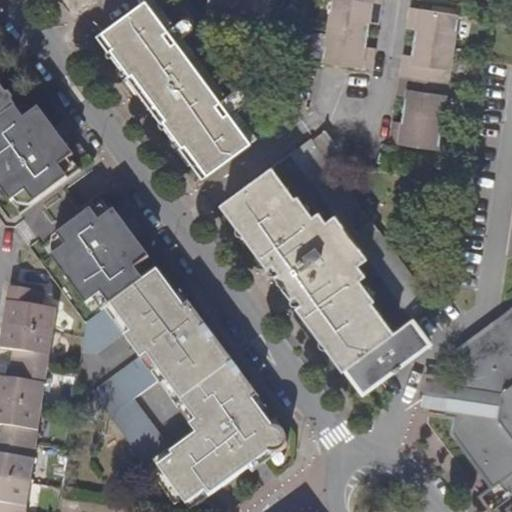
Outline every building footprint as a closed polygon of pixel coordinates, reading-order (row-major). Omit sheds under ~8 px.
[(147,0),(142,0),(103,29),(209,172),(253,140),(231,112),(245,102),(247,99),(248,96),(247,93),(246,91),(244,90),(242,89),(240,89),(237,89),(222,100),(177,40),(192,29),(195,27),(196,24),(195,21),(193,18),(190,17),(188,16),(185,17),(184,17),(169,28),(147,0)] [(205,0),(204,12),(254,19),(256,0),(205,0)] [(369,34),(371,22),(372,14),(381,15),(383,1),(373,0),(332,0),(328,28),(369,34)] [(412,8),(410,20),(420,22),(417,42),(455,49),(461,15),(412,8)] [(380,24),(381,15),(372,14),(371,22),(380,24)] [(411,57),(410,64),(414,64),(417,42),(420,22),(410,20),(410,24),(416,25),(415,31),(411,57)] [(373,68),(375,58),(366,57),(367,47),(369,34),(328,28),(323,62),(373,68)] [(455,49),(417,42),(414,64),(410,64),(404,63),(402,77),(450,83),(455,49)] [(375,58),(376,48),(367,47),(366,57),(375,58)] [(293,75),(321,79),(323,65),(295,61),(293,75)] [(291,88),(319,92),(321,79),(293,75),(291,88)] [(450,83),(402,77),(400,91),(405,91),(410,92),(407,110),(444,115),(450,83)] [(0,121),(18,108),(0,83),(0,121)] [(317,105),(319,92),(291,88),(289,101),(317,105)] [(400,125),(398,131),(404,132),(407,110),(410,92),(405,91),(404,97),(400,125)] [(18,108),(0,121),(0,185),(12,202),(26,192),(34,203),(69,178),(60,166),(73,155),(79,163),(88,156),(73,136),(64,143),(52,127),(61,121),(48,102),(26,119),(18,108)] [(444,115),(407,110),(404,132),(398,131),(394,131),(392,143),(439,150),(444,115)] [(342,137),(339,161),(352,163),(355,139),(342,137)] [(343,368),(346,366),(412,319),(433,303),(372,221),(357,231),(350,223),(366,211),(327,159),(311,138),(221,204),(238,226),(243,223),(273,264),(294,249),(300,258),(279,273),(294,293),(315,278),(323,289),(302,304),(331,344),(327,346),(343,368)] [(364,164),(367,140),(355,139),(352,163),(364,164)] [(378,166),(380,142),(367,140),(364,164),(378,166)] [(392,143),(380,142),(378,166),(389,167),(392,143)] [(124,224),(133,218),(119,200),(108,207),(106,204),(101,203),(59,234),(66,246),(51,258),(87,304),(101,294),(111,307),(145,282),(136,268),(149,258),(124,224)] [(273,264),(279,273),(300,258),(294,249),(273,264)] [(83,353),(96,356),(125,337),(140,357),(93,392),(111,417),(176,506),(184,500),(188,505),(206,492),(209,496),(269,452),(272,453),(276,453),(279,452),(282,450),(284,448),(286,446),(287,443),(287,440),(287,437),(286,434),(283,431),(280,429),(277,429),(273,427),(263,413),(185,306),(159,272),(145,282),(111,307),(87,324),(85,338),(83,353)] [(294,293),(302,304),(323,289),(315,278),(294,293)] [(8,284),(2,324),(55,333),(58,309),(45,306),(46,293),(16,285),(8,284)] [(189,304),(185,306),(263,413),(267,409),(189,304)] [(511,511),(511,310),(498,321),(461,349),(468,359),(463,363),(460,380),(451,379),(445,415),(454,417),(452,433),(492,488),(482,496),(494,511),(511,511)] [(429,343),(412,319),(346,366),(364,391),(381,379),(429,343)] [(49,369),(55,333),(2,324),(0,338),(0,348),(15,351),(13,363),(49,369)] [(0,377),(0,400),(44,407),(49,369),(13,363),(11,379),(0,377)] [(421,410),(445,415),(451,379),(427,376),(421,410)] [(38,446),(44,407),(0,400),(0,425),(3,426),(1,440),(38,446)] [(0,478),(32,484),(38,446),(1,440),(0,447),(0,478)] [(27,511),(32,484),(0,478),(0,511),(27,511)]
